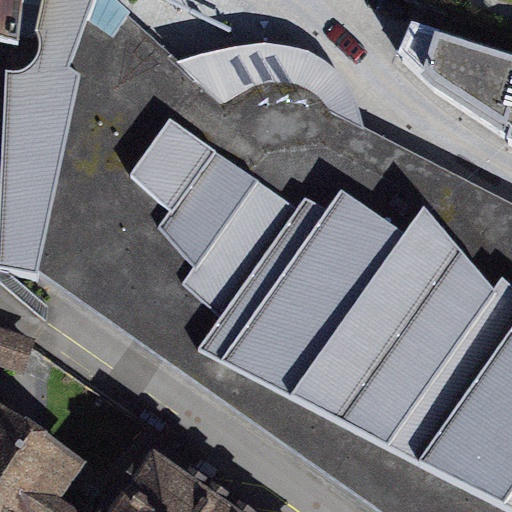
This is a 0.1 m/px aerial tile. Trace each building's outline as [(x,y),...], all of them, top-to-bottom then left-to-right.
[(0,0),(0,40),(19,46),(23,0),(0,0)] [(93,0),(43,0),(37,35),(41,47),(37,61),(26,72),(17,75),(6,75),(0,213),(0,273),(43,280),(376,511),(511,511),(511,209),(349,126),(343,105),(328,88),(313,76),(288,69),(264,67),(226,75),(201,85),(127,18),(111,38),(86,22),(93,0)] [(511,145),(511,59),(413,26),(405,43),(398,60),(438,96),(507,144),(511,145)] [(36,341),(0,329),(0,368),(1,369),(24,376),(36,341)] [(0,511),(77,511),(65,503),(90,469),(0,406),(0,511)] [(231,511),(153,458),(115,511),(231,511)]
